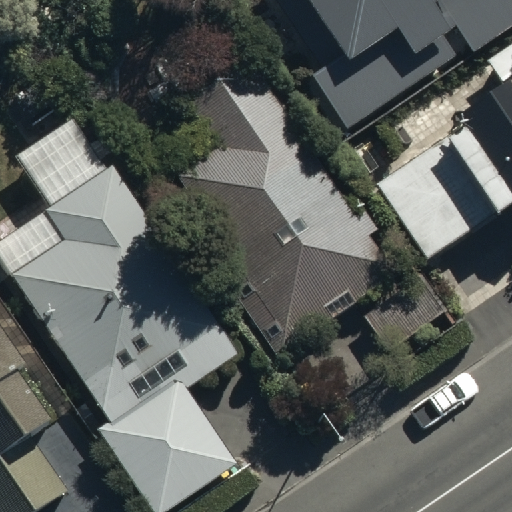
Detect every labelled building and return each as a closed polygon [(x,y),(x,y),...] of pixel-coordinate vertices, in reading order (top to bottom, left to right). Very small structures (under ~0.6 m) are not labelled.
[(511,0),(271,0),(268,2),(323,86),(309,95),(344,147),(511,37),(511,0)] [(509,114),(377,204),(429,280),(490,238),(497,248),(511,238),(511,63),(486,81),(509,114)] [(172,198),(277,368),(395,295),(369,253),(377,248),(363,225),(352,232),(257,77),(190,118),(221,168),(172,198)] [(13,292),(108,437),(95,446),(137,511),(193,511),(238,483),(188,406),(238,374),(114,185),(45,230),(64,259),(13,292)] [(421,289),(354,336),(380,374),(447,327),(421,289)] [(0,511),(63,511),(72,506),(40,461),(54,450),(19,400),(30,393),(0,349),(0,511)]
